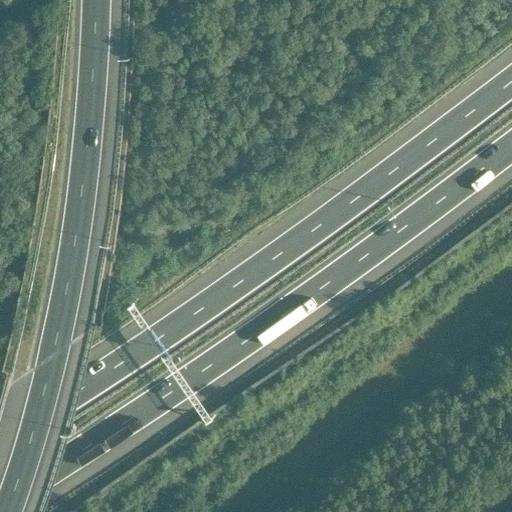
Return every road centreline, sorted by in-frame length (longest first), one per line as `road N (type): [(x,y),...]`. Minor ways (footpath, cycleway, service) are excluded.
road 1 (motorway): [(511,81),(291,247),(0,438)]
road 2 (motorway): [(0,499),(177,386),(511,142)]
road 3 (motorway): [(3,511),(40,400),(70,255),(94,0)]
